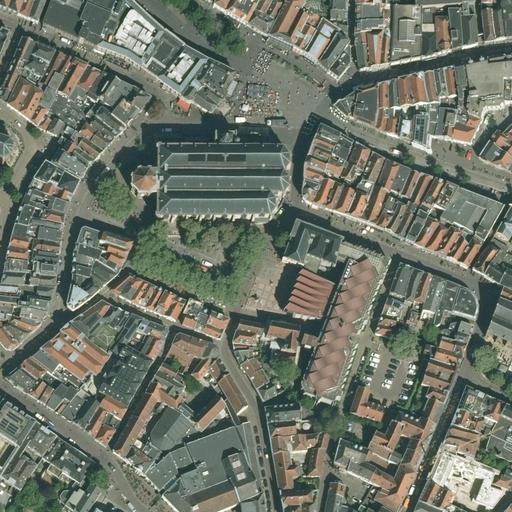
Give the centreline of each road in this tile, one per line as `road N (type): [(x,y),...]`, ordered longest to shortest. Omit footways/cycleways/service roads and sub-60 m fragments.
road 1 (residential): [(236,311),(259,247),(292,216),(397,254)]
road 2 (residential): [(397,254),(481,295),(462,378)]
road 3 (residential): [(274,511),(256,409),(224,347)]
road 4 (residential): [(319,511),(365,344)]
road 5 (residential): [(0,389),(104,457),(117,475)]
road 6 (residential): [(403,511),(462,378)]
road 7 (residential): [(365,344),(236,311)]
